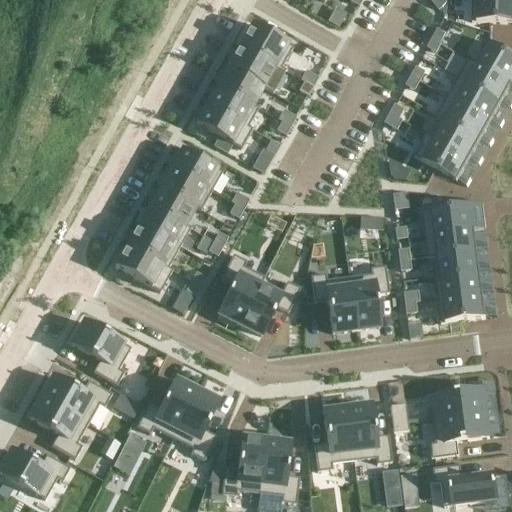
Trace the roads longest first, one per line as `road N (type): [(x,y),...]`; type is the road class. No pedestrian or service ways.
road 1 (residential): [(59,267),(268,376),(496,341)]
road 2 (residential): [(212,0),(59,267)]
